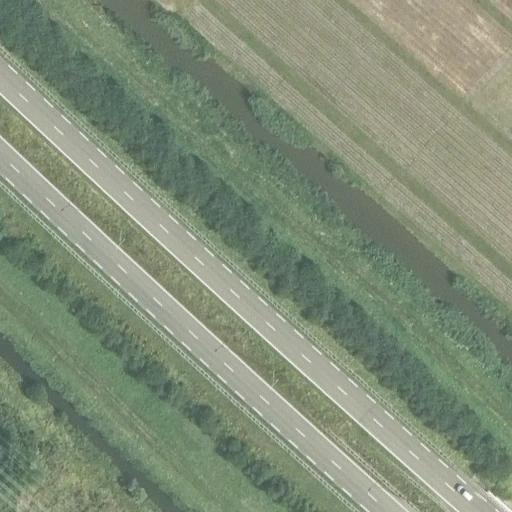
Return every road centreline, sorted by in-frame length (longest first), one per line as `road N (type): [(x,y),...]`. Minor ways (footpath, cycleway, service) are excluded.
road 1 (primary): [(478,511),(0,77)]
road 2 (primary): [(0,157),(387,511)]
